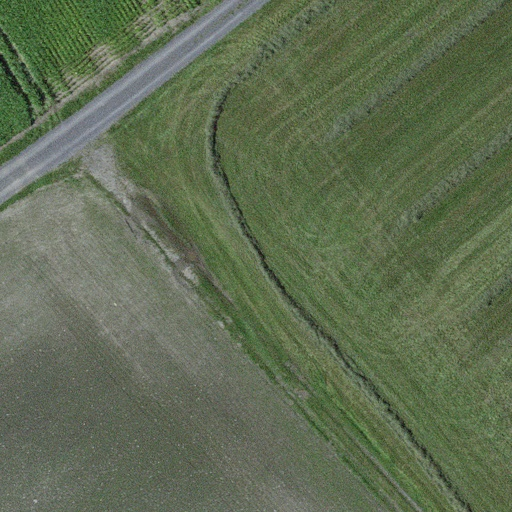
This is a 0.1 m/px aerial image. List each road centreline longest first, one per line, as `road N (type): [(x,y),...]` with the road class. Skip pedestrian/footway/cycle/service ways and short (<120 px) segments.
road 1 (track): [(397,511),(60,154)]
road 2 (track): [(0,194),(60,154),(238,0)]
